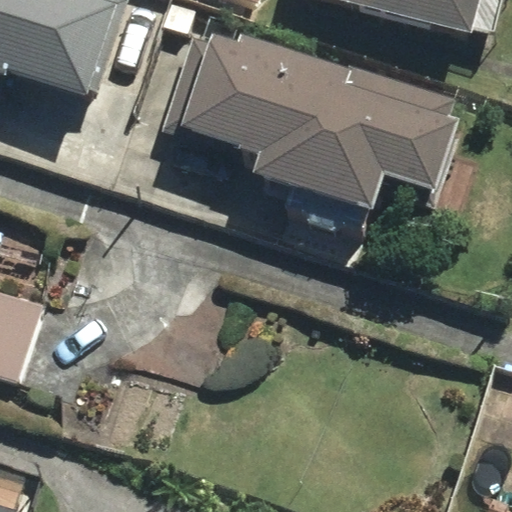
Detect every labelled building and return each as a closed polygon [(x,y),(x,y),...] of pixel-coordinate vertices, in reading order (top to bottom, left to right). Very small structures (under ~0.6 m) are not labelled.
[(90,0),(0,0),(0,132),(10,136),(36,69),(60,78),(90,0)] [(251,0),(174,0),(242,26),(251,0)] [(273,0),(269,17),(450,72),(456,51),(488,61),(506,0),(273,0)] [(342,103),(181,54),(165,105),(175,108),(156,170),(234,194),(228,215),(346,251),(357,215),(422,235),(446,157),(336,124),(342,103)] [(0,397),(6,399),(33,317),(0,305),(0,397)]
